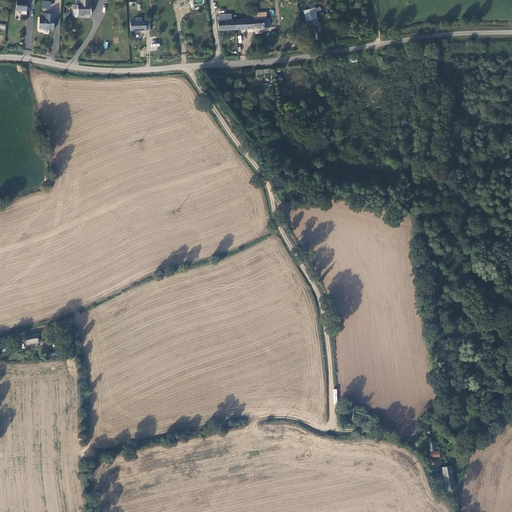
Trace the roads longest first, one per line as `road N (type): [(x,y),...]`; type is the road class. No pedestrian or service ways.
road 1 (unclassified): [(187,67),(264,182),(275,222),(314,291),(325,327),(330,427)]
road 2 (unclassified): [(511,32),(220,64)]
road 3 (unclassified): [(187,67),(119,71),(0,58)]
